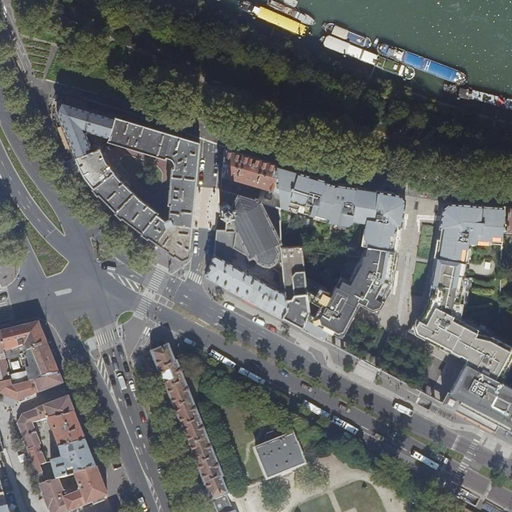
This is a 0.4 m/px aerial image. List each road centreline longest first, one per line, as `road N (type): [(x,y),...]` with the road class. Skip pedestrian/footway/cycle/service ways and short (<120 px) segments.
road 1 (primary): [(133,302),(511,498)]
road 2 (primary): [(511,466),(146,271)]
road 3 (primary): [(44,296),(154,511)]
road 4 (primary): [(166,511),(97,300)]
road 5 (unknown): [(409,252),(467,265),(488,260),(505,242),(507,194)]
road 6 (primary): [(68,212),(0,88)]
road 7 (primary): [(0,170),(50,233),(86,263)]
road 8 (primary): [(0,180),(44,296)]
road 9 (unknown): [(401,285),(511,335)]
